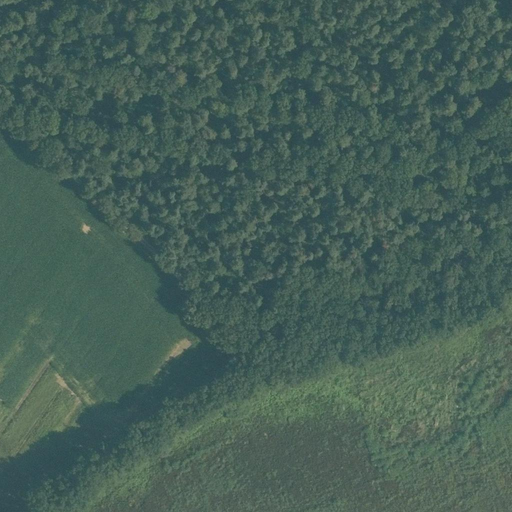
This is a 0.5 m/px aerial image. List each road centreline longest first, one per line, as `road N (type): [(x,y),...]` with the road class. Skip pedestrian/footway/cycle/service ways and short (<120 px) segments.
road 1 (track): [(27,138),(64,112),(403,174),(511,116)]
road 2 (track): [(268,361),(0,120)]
road 3 (track): [(268,361),(139,435),(40,511)]
road 4 (track): [(511,278),(429,314),(268,361)]
